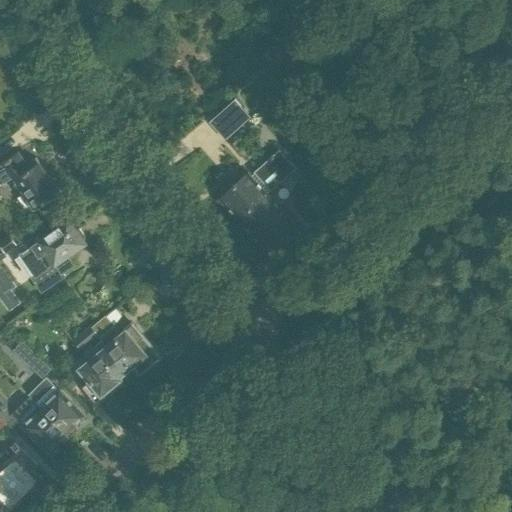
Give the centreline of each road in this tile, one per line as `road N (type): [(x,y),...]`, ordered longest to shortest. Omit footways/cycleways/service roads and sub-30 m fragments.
road 1 (residential): [(250,328),(18,0)]
road 2 (unclassified): [(250,328),(511,78)]
road 3 (residential): [(68,511),(250,328)]
road 4 (residential): [(379,511),(250,328)]
